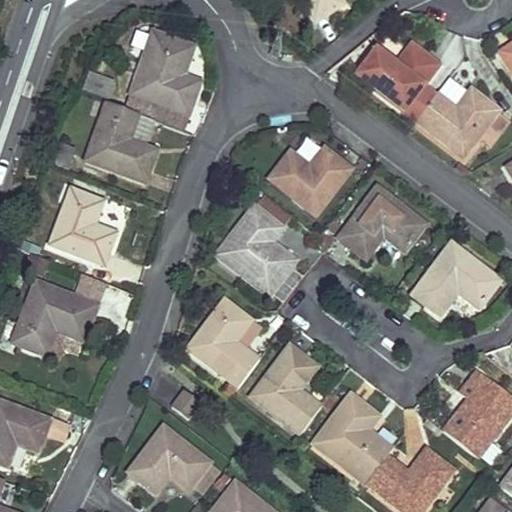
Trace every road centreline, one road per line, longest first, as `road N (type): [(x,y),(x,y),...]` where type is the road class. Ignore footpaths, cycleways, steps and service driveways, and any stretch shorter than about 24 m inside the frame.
road 1 (residential): [(61,511),(144,348),(216,127),(254,94)]
road 2 (residential): [(254,94),(294,88),(355,107),(511,238)]
road 3 (secondary): [(0,124),(42,0)]
